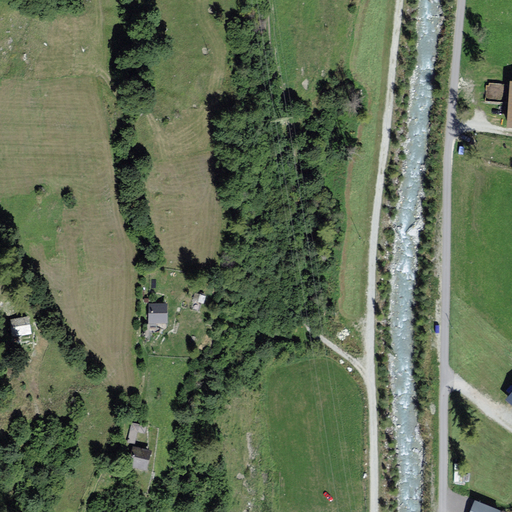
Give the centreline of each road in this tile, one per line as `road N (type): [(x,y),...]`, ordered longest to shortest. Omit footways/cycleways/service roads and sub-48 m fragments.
road 1 (track): [(399,0),(371,263),(373,511)]
road 2 (track): [(370,370),(321,337),(302,308),(294,174),(286,116),(266,67),(264,0)]
road 3 (track): [(461,0),(447,170),(444,377)]
road 4 (track): [(444,377),(442,511)]
